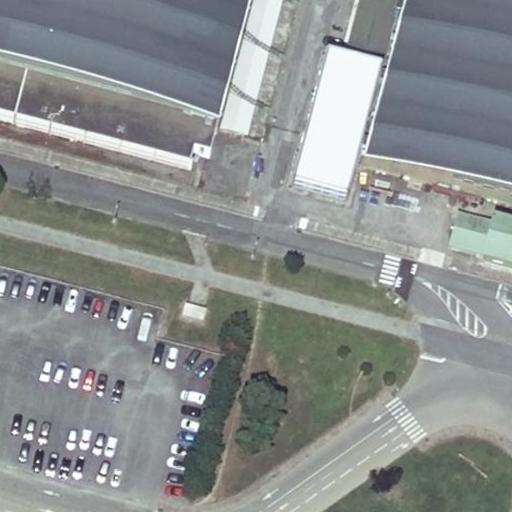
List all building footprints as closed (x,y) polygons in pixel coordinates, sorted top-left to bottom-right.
[(251,0),(0,0),(0,103),(211,157),(217,134),(251,0)] [(251,0),(217,134),(246,142),(282,0),(251,0)] [(398,0),(358,0),(345,50),(383,61),(398,0)] [(511,0),(405,0),(359,172),(511,212),(511,0)] [(381,70),(326,56),(293,186),(348,200),(381,70)] [(493,230),(457,220),(448,253),(483,262),(493,230)] [(511,235),(493,230),(483,262),(511,270),(511,235)] [(206,313),(185,307),(182,319),(203,324),(206,313)]
